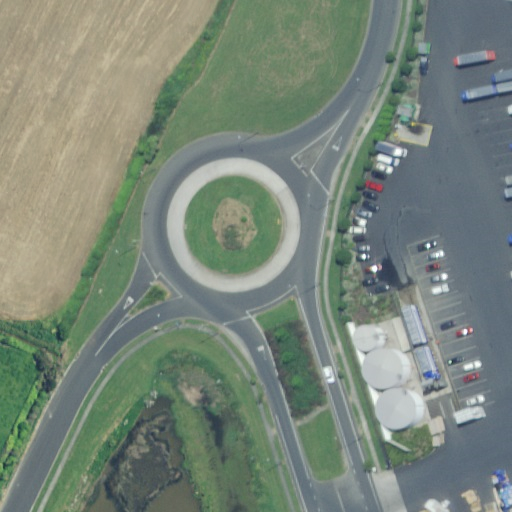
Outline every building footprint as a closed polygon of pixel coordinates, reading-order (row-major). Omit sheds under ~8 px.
[(112,71),(77,52),(64,76),(88,88),(86,92),(98,98),(112,71)] [(29,68),(17,62),(10,77),(22,82),(29,68)] [(379,323),(384,324),(388,323),(392,320),(394,316),(396,312),(395,308),(394,303),(391,300),(387,298),(383,297),(378,297),(374,299),(371,302),(369,306),(368,310),(369,315),(371,319),(375,322),(379,323)] [(388,358),(394,361),(401,362),(408,361),(414,357),(418,352),(421,346),(421,340),(419,334),(416,328),(411,324),(405,322),(398,322),(392,324),(386,328),(382,333),(381,340),(381,346),(384,353),(388,358)] [(404,399),(409,401),(415,402),(421,400),(426,396),(430,391),(431,385),(431,379),(429,374),(424,369),(419,366),(413,365),(407,366),(402,369),(398,373),(395,379),(395,385),(396,390),(399,396),(404,399)] [(511,511),(511,487),(504,469),(489,476),(504,511),(511,511)]
